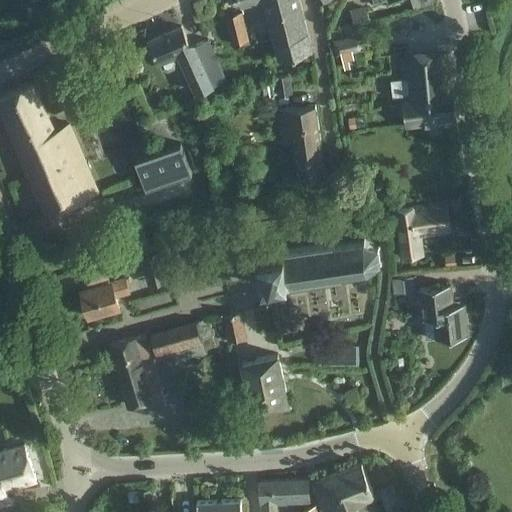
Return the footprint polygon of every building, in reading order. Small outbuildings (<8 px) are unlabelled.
[(312,51),(298,0),(238,0),(240,6),(262,1),(277,60),(312,51)] [(365,7),(351,11),(354,25),(369,21),(365,7)] [(233,46),(249,41),(241,12),(226,16),(233,46)] [(159,61),(159,60),(163,70),(168,72),(176,69),(175,64),(180,62),(186,76),(189,75),(189,76),(182,78),(188,95),(223,80),(204,40),(192,46),(191,46),(187,47),(178,27),(149,40),(159,61)] [(363,34),(332,40),(336,56),(365,50),(363,34)] [(449,53),(448,53),(398,59),(406,125),(456,119),(449,53)] [(278,97),(293,94),(290,76),(275,78),(278,97)] [(0,108),(46,213),(97,191),(72,136),(76,134),(74,130),(71,132),(67,125),(53,131),(32,82),(0,96),(0,108)] [(156,88),(145,93),(153,112),(165,107),(156,88)] [(325,175),(315,105),(277,110),(282,144),(293,142),(298,179),(325,175)] [(144,193),(191,177),(181,143),(134,159),(144,193)] [(461,195),(449,198),(452,214),(464,212),(461,195)] [(403,257),(422,254),(420,235),(451,231),(447,203),(396,210),(403,257)] [(264,287),(270,286),(287,284),(287,288),(341,280),(341,277),(367,273),(367,275),(369,275),(368,273),(379,265),(381,265),(382,264),(380,263),(378,250),(380,248),(379,247),(377,248),(364,242),(364,241),(362,241),(363,243),(336,247),(335,244),(282,252),(282,256),(259,259),(264,287)] [(168,279),(161,251),(140,256),(147,285),(168,279)] [(456,254),(444,255),(445,266),(457,265),(456,254)] [(107,267),(104,268),(84,273),(88,288),(82,289),(90,318),(119,309),(115,297),(129,293),(127,285),(131,284),(128,276),(111,281),(107,267)] [(393,280),(394,295),(415,292),(413,277),(393,280)] [(423,320),(424,319),(426,339),(467,335),(464,303),(453,304),(451,284),(419,287),(423,320)] [(241,311),(223,316),(229,342),(247,337),(241,311)] [(151,333),(153,341),(157,357),(173,353),(174,358),(205,350),(202,339),(211,336),(207,318),(151,333)] [(163,396),(148,343),(146,334),(110,343),(129,406),(163,396)] [(358,346),(346,346),(346,365),(358,365),(358,346)] [(277,354),(242,362),(253,412),(288,404),(277,354)] [(403,359),(394,359),(395,372),(404,371),(403,359)] [(183,386),(196,383),(194,372),(181,375),(183,386)] [(412,397),(408,400),(413,405),(416,401),(412,397)] [(0,506),(11,503),(6,488),(36,478),(24,443),(0,450),(0,506)] [(331,511),(374,495),(362,463),(313,482),(324,511),(331,511)] [(260,481),(261,501),(261,511),(276,511),(276,504),(309,502),(309,498),(308,478),(260,481)] [(392,483),(378,489),(386,511),(401,506),(392,483)] [(152,511),(151,488),(138,489),(138,490),(139,501),(139,510),(140,510),(139,511),(152,511)] [(219,500),(219,511),(241,511),(241,499),(219,500)] [(219,511),(219,500),(197,501),(197,511),(219,511)]
